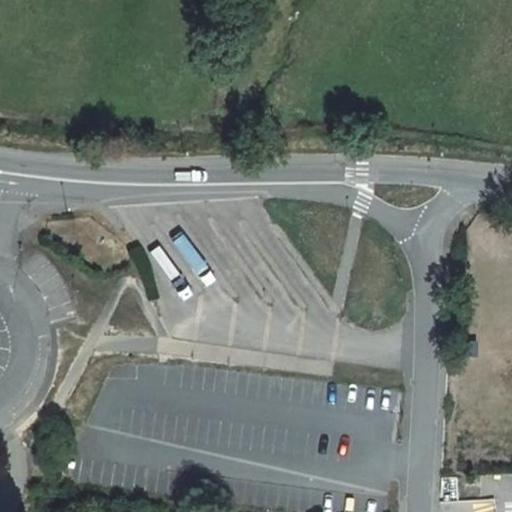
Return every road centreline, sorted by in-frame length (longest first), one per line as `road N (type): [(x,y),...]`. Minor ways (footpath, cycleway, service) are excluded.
road 1 (unclassified): [(0,163),(106,173),(362,171),(456,181)]
road 2 (residential): [(456,181),(430,229),(418,511)]
